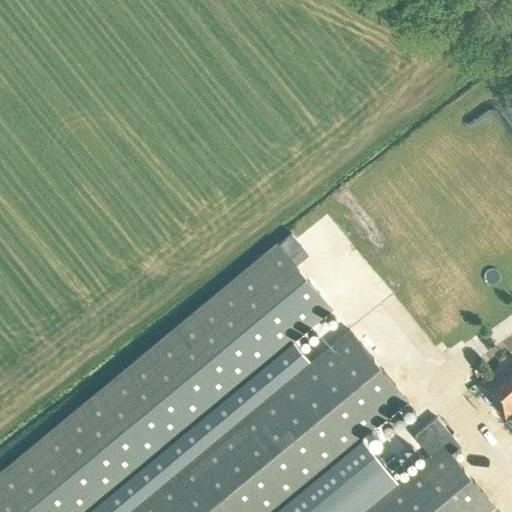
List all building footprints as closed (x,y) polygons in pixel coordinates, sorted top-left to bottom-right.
[(290,231),(277,242),(288,256),(301,245),(290,231)] [(276,241),(0,467),(0,511),(82,511),(294,338),(331,308),(288,256),(277,242),(276,241)] [(268,511),(361,436),(406,399),(347,327),(309,358),(294,338),(82,511),(268,511)] [(511,355),(510,353),(476,381),(504,415),(511,408),(511,355)] [(481,511),(494,502),(450,450),(460,442),(437,415),(415,433),(431,452),(397,480),(361,436),(268,511),(481,511)] [(390,469),(399,461),(393,453),(384,461),(390,469)]
